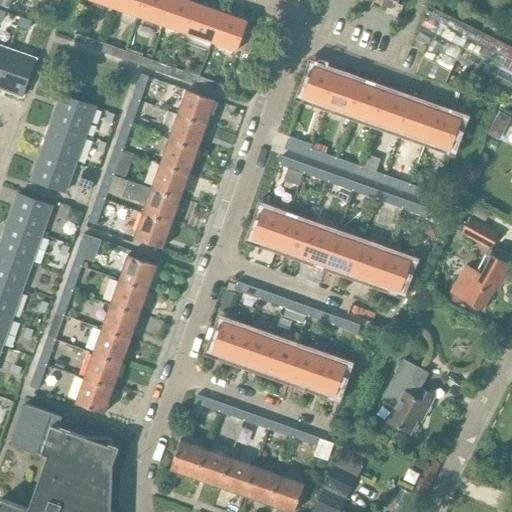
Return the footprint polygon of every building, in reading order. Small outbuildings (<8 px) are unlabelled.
[(139,15),(144,0),(118,0),(116,8),(139,15)] [(162,24),(171,0),(144,0),(139,15),(162,24)] [(187,32),(197,4),(186,0),(171,0),(162,24),(187,32)] [(187,32),(211,41),(221,12),(197,4),(187,32)] [(45,5),(41,16),(51,20),(55,8),(45,5)] [(511,72),(501,66),(511,47),(428,5),(416,38),(429,45),(423,56),(450,71),(456,60),(511,92),(511,72)] [(221,12),(211,41),(237,50),(247,21),(221,12)] [(19,18),(17,26),(28,30),(31,22),(19,18)] [(99,51),(102,42),(77,33),(74,42),(99,51)] [(123,59),(126,51),(102,42),(99,51),(123,59)] [(0,46),(0,72),(8,49),(0,46)] [(511,46),(511,47),(501,66),(511,72),(511,46)] [(8,49),(0,72),(0,89),(22,97),(36,59),(8,49)] [(146,67),(150,59),(126,51),(123,59),(146,67)] [(172,76),(175,68),(150,59),(146,67),(172,76)] [(198,81),(199,76),(203,65),(194,65),(192,64),(189,73),(175,68),(172,76),(196,85),(198,81)] [(326,104),(337,76),(312,67),(303,95),(326,104)] [(131,99),(139,102),(149,76),(140,74),(131,99)] [(198,81),(196,85),(221,93),(224,85),(199,76),(198,81)] [(353,113),(362,85),(337,76),(326,104),(353,113)] [(378,122),(388,94),(362,85),(353,113),(378,122)] [(176,114),(206,125),(215,100),(185,89),(176,114)] [(404,131),(414,103),(388,94),(378,122),(404,131)] [(52,121),(86,137),(96,107),(61,95),(52,121)] [(132,123),(139,102),(131,99),(124,120),(132,123)] [(428,139),(438,111),(414,103),(404,131),(428,139)] [(438,111),(428,139),(451,148),(461,119),(438,111)] [(107,112),(103,122),(110,124),(114,115),(107,112)] [(198,148),(206,125),(176,114),(168,138),(198,148)] [(494,117),(495,132),(508,131),(506,116),(494,117)] [(123,148),(132,123),(124,120),(115,145),(123,148)] [(76,163),(86,137),(52,121),(41,151),(76,163)] [(288,136),(284,149),(309,158),(313,149),(312,149),(311,148),(312,144),(303,141),(305,135),(291,130),(289,136),(288,136)] [(190,170),(198,148),(168,138),(159,162),(190,170)] [(99,141),(95,151),(102,154),(106,143),(99,141)] [(313,149),(309,158),(334,166),(336,157),(325,153),(327,147),(315,142),(312,149),(313,149)] [(122,152),(123,148),(115,145),(105,171),(114,175),(125,178),(132,155),(122,152)] [(66,192),(76,163),(41,151),(31,180),(66,192)] [(303,173),(306,165),(281,156),(278,165),(303,173)] [(336,157),(334,166),(358,175),(362,166),(336,157)] [(181,196),(190,170),(159,162),(150,188),(181,196)] [(328,182),(331,174),(306,165),(303,173),(328,182)] [(362,166),(358,175),(383,184),(386,175),(388,170),(384,168),(382,174),(362,166)] [(83,171),(77,186),(91,191),(96,176),(83,171)] [(105,199),(114,175),(105,171),(97,196),(105,199)] [(353,191),(356,183),(331,174),(328,182),(353,191)] [(386,175),(383,184),(408,193),(410,184),(386,175)] [(181,196),(150,188),(128,180),(122,195),(145,203),(142,212),(171,223),(181,196)] [(378,200),(381,191),(356,183),(353,191),(378,200)] [(410,184),(408,193),(431,201),(434,192),(410,184)] [(401,208),(404,200),(381,191),(378,200),(395,206),(391,217),(397,220),(401,208)] [(9,219),(43,233),(53,206),(18,194),(9,219)] [(96,224),(105,199),(97,196),(88,221),(96,224)] [(404,200),(401,208),(426,217),(429,209),(404,200)] [(70,207),(66,219),(79,224),(83,211),(70,207)] [(277,246),(287,218),(262,209),(252,237),(277,246)] [(162,248),(171,223),(142,212),(133,238),(162,248)] [(301,255),(310,226),(287,218),(277,246),(301,255)] [(491,251),(500,234),(471,218),(462,235),(491,251)] [(0,248),(33,259),(43,233),(9,219),(0,243),(0,248)] [(428,221),(424,233),(436,237),(440,226),(428,221)] [(327,264),(337,236),(310,226),(301,255),(327,264)] [(72,265),(81,268),(85,257),(91,238),(83,235),(72,265)] [(351,272),(362,244),(337,236),(327,264),(351,272)] [(376,281),(387,253),(362,244),(351,272),(376,281)] [(62,245),(59,254),(65,257),(69,247),(62,245)] [(0,281),(23,289),(33,259),(0,248),(0,281)] [(387,253),(376,281),(400,290),(411,262),(387,253)] [(118,280),(147,291),(157,265),(127,254),(118,280)] [(498,289),(511,266),(491,255),(481,275),(477,272),(477,270),(465,264),(450,292),(449,293),(449,294),(449,296),(449,297),(450,299),(451,300),(452,301),(454,302),(455,303),(457,303),(458,303),(460,302),(462,302),(463,301),(464,300),(464,299),(483,308),(495,287),(498,289)] [(72,291),(81,268),(72,265),(64,288),(72,291)] [(138,316),(147,291),(118,280),(109,305),(138,316)] [(0,312),(13,318),(23,289),(0,281),(0,312)] [(260,299),(263,290),(237,281),(234,289),(260,299)] [(63,317),(72,291),(64,288),(55,314),(63,317)] [(284,307),(287,299),(263,290),(260,299),(284,307)] [(220,309),(232,313),(238,295),(226,291),(220,309)] [(310,317),(313,308),(287,299),(284,307),(310,317)] [(41,300),(38,309),(46,311),(49,302),(41,300)] [(130,340),(138,316),(109,305),(100,329),(130,340)] [(335,326),(338,317),(313,308),(310,317),(335,326)] [(0,344),(3,346),(13,318),(0,312),(0,344)] [(55,341),(63,317),(55,314),(46,338),(55,341)] [(338,317),(335,326),(357,334),(360,325),(338,317)] [(236,359),(248,330),(222,321),(212,350),(236,359)] [(26,328),(23,337),(29,340),(33,330),(26,328)] [(121,364),(130,340),(100,329),(92,354),(121,364)] [(260,368),(271,338),(248,330),(236,359),(260,368)] [(46,365),(55,341),(46,338),(38,361),(46,365)] [(287,377),(297,347),(271,338),(260,368),(287,377)] [(313,386),(323,357),(297,347),(287,377),(313,386)] [(113,388),(121,364),(92,354),(84,376),(113,388)] [(323,357),(313,386),(336,394),(346,365),(323,357)] [(56,359),(54,366),(63,369),(66,362),(56,359)] [(38,387),(46,365),(38,361),(30,384),(38,387)] [(421,423),(435,397),(420,389),(428,375),(402,361),(381,400),(396,408),(387,423),(409,435),(417,421),(421,423)] [(11,364),(9,371),(19,374),(21,368),(11,364)] [(104,413),(113,388),(84,376),(74,402),(104,413)] [(219,412),(222,404),(196,395),(193,403),(219,412)] [(108,511),(110,463),(115,448),(111,446),(111,438),(85,437),(57,427),(61,416),(26,403),(22,405),(10,439),(13,443),(20,446),(23,449),(33,452),(37,452),(46,455),(28,508),(1,499),(0,500),(0,511),(108,511)] [(245,421),(247,413),(222,404),(219,412),(245,421)] [(270,430),(273,422),(247,413),(245,421),(270,430)] [(295,439),(298,431),(273,422),(270,430),(295,439)] [(298,431),(295,439),(317,446),(320,438),(298,431)] [(195,477),(205,448),(180,439),(170,469),(195,477)] [(221,487),(232,457),(205,448),(195,477),(221,487)] [(246,495),(257,466),(232,457),(221,487),(246,495)] [(271,504),(282,475),(257,466),(246,495),(271,504)] [(344,511),(340,510),(356,476),(335,466),(314,511),(316,511),(344,511)] [(282,475),(271,504),(292,511),(293,511),(304,483),(282,475)]
